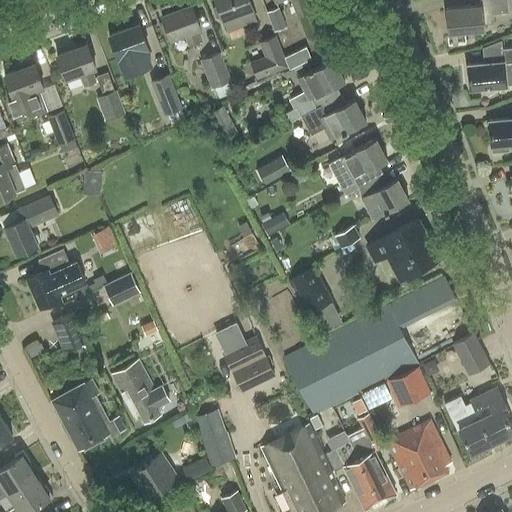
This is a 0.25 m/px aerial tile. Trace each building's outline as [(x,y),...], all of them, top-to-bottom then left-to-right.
[(229,31),(253,22),(247,5),(251,4),(249,0),(215,0),(222,15),(223,14),(229,31)] [(291,0),(293,5),(297,15),(308,11),(304,0),(291,0)] [(492,14),(508,13),(507,0),(481,0),(482,5),(445,8),(447,33),(485,30),(484,25),(493,24),(492,14)] [(189,44),(200,40),(195,25),(199,23),(192,4),(162,15),(170,34),(183,29),(189,44)] [(280,6),(267,10),(274,30),(287,25),(280,6)] [(141,23),(111,34),(126,76),(152,66),(143,44),(148,42),(141,23)] [(251,60),(257,77),(287,66),(275,34),(259,40),(265,55),(251,60)] [(85,84),(96,80),(90,64),(96,62),(88,43),(58,54),(66,73),(79,68),(85,84)] [(296,65),(318,57),(314,45),(292,53),(296,65)] [(507,79),(511,78),(511,47),(502,48),(503,61),(467,64),(469,88),(507,85),(507,79)] [(201,58),(216,97),(236,89),(221,50),(201,58)] [(303,115),(341,94),(336,85),(344,80),(333,59),(298,78),(309,98),(297,104),(303,115)] [(48,109),(45,99),(39,83),(43,82),(36,63),(7,74),(14,93),(6,96),(14,115),(17,114),(19,120),(48,109)] [(172,124),(187,118),(169,72),(151,79),(164,113),(168,112),(172,124)] [(126,112),(118,89),(98,96),(106,119),(126,112)] [(345,103),(341,94),(303,115),(312,133),(324,127),(332,140),(366,121),(354,98),(345,103)] [(238,132),(223,104),(212,110),(226,138),(238,132)] [(64,108),(48,115),(59,145),(61,144),(76,138),(64,108)] [(296,108),(283,115),(288,124),(301,117),(296,108)] [(0,138),(14,133),(11,126),(4,128),(0,117),(0,138)] [(511,117),(490,120),(492,141),(493,152),(510,151),(509,142),(511,142),(511,117)] [(76,138),(61,144),(64,152),(78,146),(76,138)] [(329,163),(346,194),(364,185),(384,173),(379,164),(387,160),(375,138),(341,156),(329,163)] [(15,164),(18,163),(9,143),(0,146),(0,197),(18,190),(25,187),(15,164)] [(283,154),(258,168),(268,185),(293,171),(283,154)] [(103,170),(84,169),(83,193),(101,194),(103,170)] [(389,182),(386,177),(384,173),(364,185),(368,193),(362,196),(374,218),(409,199),(397,177),(389,182)] [(31,227),(44,221),(60,214),(51,196),(18,211),(21,220),(5,227),(18,255),(39,245),(31,227)] [(282,212),(262,223),(268,234),(288,223),(282,212)] [(424,268),(443,257),(435,243),(433,244),(418,217),(368,244),(376,259),(388,253),(401,276),(422,265),(424,268)] [(108,251),(124,243),(114,224),(98,232),(108,251)] [(354,224),(334,234),(340,246),(360,236),(354,224)] [(64,249),(40,260),(45,271),(30,278),(42,307),(63,297),(61,293),(87,281),(77,260),(71,263),(64,249)] [(291,278),(309,311),(333,298),(315,265),(291,278)] [(105,284),(111,298),(139,285),(132,271),(105,284)] [(74,292),(77,296),(107,281),(104,273),(94,278),(95,282),(74,292)] [(417,360),(401,328),(457,299),(445,275),(389,303),(388,301),(285,353),(314,412),(417,360)] [(51,320),(64,349),(89,339),(76,309),(51,320)] [(94,315),(97,323),(110,317),(107,309),(94,315)] [(154,319),(142,325),(146,335),(159,329),(154,319)] [(468,372),(489,361),(472,330),(452,341),(468,372)] [(223,351),(243,391),(276,375),(257,335),(223,351)] [(156,388),(145,367),(141,358),(115,371),(137,416),(142,413),(145,419),(161,411),(158,405),(166,401),(159,387),(156,388)] [(433,360),(423,365),(428,375),(438,370),(433,360)] [(419,364),(387,379),(398,405),(430,390),(419,364)] [(79,448),(110,432),(112,436),(127,428),(120,415),(110,420),(96,394),(99,392),(92,380),(54,400),(79,448)] [(478,414),(492,440),(511,430),(511,423),(504,408),(507,406),(496,384),(470,397),(471,399),(478,415),(478,414)] [(478,415),(471,399),(463,403),(458,393),(443,401),(456,427),(459,425),(472,450),(492,440),(478,414),(478,415)] [(0,443),(15,433),(0,411),(0,443)] [(358,416),(370,441),(381,435),(369,411),(358,416)] [(310,418),(316,429),(323,425),(318,414),(310,418)] [(333,511),(331,506),(345,499),(308,421),(262,443),(294,511),(333,511)] [(445,462),(451,459),(432,421),(391,442),(412,486),(448,468),(445,462)] [(235,431),(212,437),(218,460),(240,455),(235,431)] [(356,444),(354,445),(350,437),(325,450),(334,466),(345,460),(369,505),(384,497),(356,444)] [(368,437),(356,444),(384,497),(398,490),(376,446),(373,447),(368,437)] [(12,493),(42,473),(27,451),(19,456),(20,458),(4,469),(0,462),(0,498),(11,492),(12,493)] [(167,480),(165,478),(177,470),(169,459),(166,462),(159,452),(133,470),(149,492),(167,480)] [(206,456),(184,467),(190,480),(212,469),(206,456)] [(55,494),(42,473),(12,493),(20,505),(9,511),(33,511),(31,508),(46,498),(47,499),(55,494)] [(236,511),(247,507),(237,488),(222,496),(230,511),(236,511)] [(176,497),(172,500),(172,505),(176,509),(181,508),(185,511),(190,511),(191,511),(184,505),(184,500),(181,496),(176,497)]
